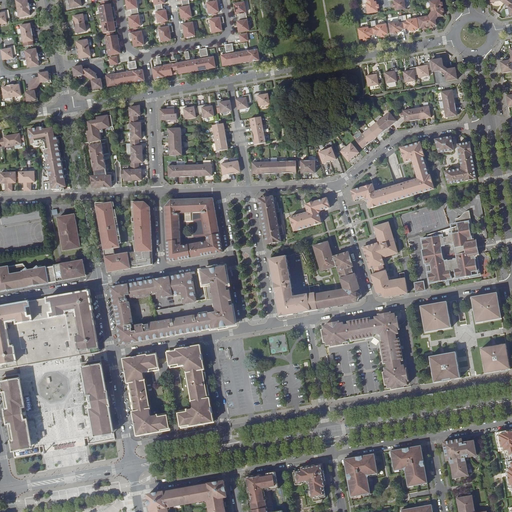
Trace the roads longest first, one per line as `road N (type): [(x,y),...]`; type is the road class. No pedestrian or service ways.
road 1 (tertiary): [(229,79),(454,39)]
road 2 (residential): [(511,376),(324,410)]
road 3 (secondary): [(328,431),(511,399)]
road 4 (residential): [(335,184),(390,142),(489,121)]
road 5 (residential): [(511,284),(373,307)]
road 6 (residential): [(250,190),(273,325)]
road 7 (tertiary): [(489,121),(511,251)]
road 8 (residential): [(335,184),(373,307)]
road 9 (secondary): [(8,489),(131,466)]
